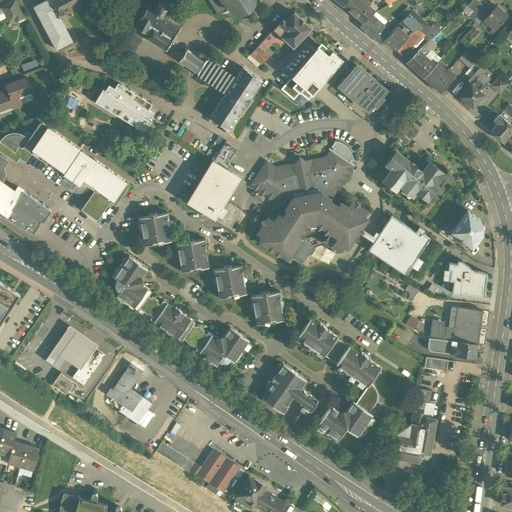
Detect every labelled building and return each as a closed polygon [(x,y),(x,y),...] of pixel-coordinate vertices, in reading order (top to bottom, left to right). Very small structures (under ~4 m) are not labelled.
[(50,0),(47,0),(34,7),(56,49),(58,48),(59,50),(71,44),(70,42),(72,41),(59,16),(50,0)] [(50,0),(59,16),(86,2),(84,0),(50,0)] [(153,0),(149,7),(153,10),(158,3),(153,0)] [(208,0),(217,14),(227,7),(220,0),(208,0)] [(220,0),(227,7),(229,10),(233,7),(233,8),(234,10),(236,11),(238,12),(240,12),(242,12),(244,12),(246,10),(248,9),(249,7),(250,6),(251,5),(251,3),(251,2),(250,0),(220,0)] [(337,0),(349,10),(357,0),(337,0)] [(367,0),(357,0),(349,10),(363,22),(370,15),(374,10),(373,9),(368,5),(371,2),(367,0)] [(384,0),(383,0),(373,9),(374,10),(370,15),(388,4),(384,0)] [(478,0),(472,0),(467,5),(473,11),(468,16),(474,21),(483,11),(486,8),(478,0)] [(15,1),(2,8),(9,21),(15,18),(17,21),(23,17),(15,1)] [(388,4),(370,15),(376,20),(379,18),(380,18),(398,8),(397,6),(395,7),(392,2),(388,4)] [(147,6),(139,18),(140,19),(135,27),(147,34),(145,37),(165,50),(180,27),(161,15),(166,8),(158,3),(153,10),(149,7),(147,6)] [(487,15),(484,18),(484,19),(493,26),(490,30),(493,32),(508,15),(496,5),(487,15)] [(424,21),(411,10),(402,20),(414,31),(420,24),(424,21)] [(483,11),(474,21),(478,25),(484,19),(484,18),(487,15),(483,11)] [(294,13),(288,19),(285,17),(273,29),(280,35),(282,36),(282,37),(293,48),(311,29),(294,13)] [(376,20),(370,15),(363,22),(360,26),(375,38),(380,43),(383,40),(390,32),(376,20)] [(424,21),(420,24),(414,31),(419,35),(429,26),(424,21)] [(408,37),(396,26),(390,32),(383,40),(396,50),(408,37)] [(147,34),(135,27),(132,31),(139,35),(140,33),(145,37),(147,34)] [(273,29),(258,46),(264,51),(280,35),(273,29)] [(408,37),(396,50),(403,56),(419,38),(412,32),(408,37)] [(318,45),(281,89),(294,100),(300,93),(308,100),(342,61),(333,52),(330,55),(318,45)] [(258,46),(250,54),(261,64),(269,56),(264,51),(258,46)] [(466,49),(458,58),(463,63),(472,54),(466,49)] [(204,62),(186,50),(179,60),(197,72),(204,62)] [(435,65),(417,50),(406,62),(424,77),(435,65)] [(472,54),(463,63),(469,68),(477,59),(472,54)] [(236,80),(206,59),(204,62),(197,72),(227,92),(236,80)] [(477,59),(469,68),(474,73),(479,68),(482,64),(477,59)] [(435,65),(424,77),(441,92),(452,79),(452,78),(455,75),(447,68),(446,69),(437,62),(435,65)] [(358,66),(340,87),(351,96),(353,94),(357,98),(355,100),(367,110),(372,103),(376,106),(383,98),(379,95),(385,89),(374,79),(372,81),(368,77),(369,75),(358,66)] [(227,92),(210,117),(228,130),(246,105),(247,106),(251,99),(250,99),(262,81),(243,68),(236,80),(227,92)] [(490,78),(479,68),(474,73),(468,81),(471,84),(479,90),(490,78)] [(502,76),(491,82),(498,93),(508,87),(502,76)] [(7,89),(0,91),(0,111),(13,106),(14,108),(22,105),(19,98),(31,94),(26,79),(6,86),(7,89)] [(152,104),(118,83),(111,95),(103,90),(95,102),(144,132),(151,120),(142,114),(145,109),(148,110),(152,104)] [(471,84),(460,96),(472,107),(484,95),(479,90),(471,84)] [(511,126),(498,114),(487,126),(491,129),(490,130),(503,142),(511,131),(511,126)] [(407,119),(397,134),(406,142),(410,138),(410,139),(413,135),(414,136),(418,131),(410,124),(411,123),(407,119)] [(83,151),(47,126),(43,123),(41,125),(39,123),(36,128),(31,135),(26,131),(23,136),(19,134),(14,134),(9,135),(5,137),(2,140),(1,140),(0,141),(0,151),(16,163),(19,158),(25,162),(32,153),(65,176),(62,180),(73,188),(76,190),(79,190),(83,190),(86,188),(88,186),(94,190),(86,202),(87,203),(83,208),(88,212),(87,213),(97,220),(110,201),(114,204),(129,183),(93,158),(92,160),(82,153),(83,151)] [(186,129),(182,138),(191,142),(196,133),(186,129)] [(301,136),(282,147),(290,152),(305,146),(321,142),(334,139),(345,143),(352,152),(361,149),(356,140),(349,134),(336,129),(323,130),(301,136)] [(238,147),(226,140),(213,161),(225,169),(238,147)] [(341,203),(339,205),(337,206),(330,202),(330,198),(330,197),(335,190),(339,189),(338,185),(340,183),(343,183),(342,179),(344,178),(347,177),(346,174),(348,172),(351,171),(350,168),(353,164),(352,154),(348,147),(342,143),(335,141),(331,147),(333,148),(326,158),(309,161),(309,164),(307,164),(307,162),(305,163),(300,159),(297,164),(295,165),(295,167),(293,167),(292,164),(275,168),(267,162),(252,183),(255,185),(255,188),(259,188),(261,189),(262,193),(265,192),(268,194),(269,197),(272,197),(275,199),(276,202),(279,201),(282,203),(282,205),(286,208),(287,210),(288,210),(284,216),(281,217),(278,215),(274,222),(268,218),(266,220),(263,221),(263,224),(262,226),(259,231),(258,232),(262,234),(262,237),(260,239),(269,245),(270,249),(273,248),(276,250),(277,253),(280,253),(289,259),(291,256),(294,255),(301,260),(312,243),(304,237),(303,232),(305,229),(308,228),(307,225),(308,224),(310,225),(315,224),(317,222),(318,223),(319,226),(322,226),(325,228),(325,231),(329,230),(331,232),(332,230),(336,233),(337,236),(339,237),(333,245),(340,249),(342,246),(345,245),(348,247),(354,238),(357,238),(356,234),(358,231),(361,231),(361,227),(367,219),(364,217),(364,214),(366,211),(358,206),(358,202),(354,203),(352,202),(348,208),(341,203)] [(420,169),(397,151),(387,164),(392,168),(384,178),(397,189),(401,184),(414,195),(418,190),(429,198),(439,185),(434,182),(443,172),(429,161),(421,172),(420,171),(420,169)] [(5,162),(0,158),(0,210),(1,211),(15,190),(0,180),(1,177),(2,174),(1,171),(0,169),(5,162)] [(213,161),(189,201),(214,216),(215,216),(220,219),(219,219),(230,226),(241,208),(229,200),(228,202),(225,200),(235,182),(238,177),(225,169),(213,161)] [(15,190),(1,211),(0,210),(0,212),(4,215),(12,221),(22,226),(33,233),(40,223),(39,222),(40,220),(43,222),(51,210),(23,189),(22,190),(17,186),(15,190)] [(481,221),(467,210),(453,228),(454,235),(472,249),(482,235),(483,232),(482,226),(481,221)] [(150,215),(138,217),(140,226),(138,226),(138,227),(141,232),(141,233),(142,233),(144,245),(152,244),(154,241),(161,240),(164,242),(171,241),(169,228),(170,228),(170,227),(171,222),(171,221),(170,221),(168,212),(156,214),(156,212),(149,213),(150,215)] [(427,239),(391,216),(380,234),(376,231),(373,236),(370,240),(374,243),(369,251),(405,274),(427,239)] [(373,236),(361,227),(361,231),(358,231),(370,240),(373,236)] [(187,242),(176,244),(177,252),(176,253),(179,258),(179,259),(180,259),(182,271),(189,270),(191,268),(199,266),(202,268),(209,267),(207,255),(208,255),(208,254),(209,248),(209,247),(207,248),(206,239),(194,241),(194,239),(187,240),(187,242)] [(148,269),(129,256),(123,264),(121,263),(119,266),(120,269),(117,272),(114,273),(112,276),(117,279),(116,282),(116,286),(117,289),(119,291),(116,296),(119,299),(122,298),(125,301),(125,303),(129,306),(130,304),(138,310),(148,296),(151,291),(144,286),(142,277),(148,269)] [(486,273),(474,270),(461,260),(457,260),(457,263),(449,262),(448,270),(451,270),(450,280),(453,280),(452,293),(484,297),(486,273)] [(224,268),(213,270),(215,279),(213,279),(213,280),(216,285),(217,286),(219,298),(227,297),(229,294),(237,293),(239,295),(246,294),(244,281),(245,281),(245,280),(246,274),(246,273),(244,274),(243,265),(232,267),(231,265),(224,266),(224,268)] [(0,325),(20,295),(0,282),(0,325)] [(415,296),(418,292),(409,286),(407,291),(415,296)] [(268,291),(261,292),(261,294),(250,296),(252,305),(250,305),(250,306),(254,311),(254,312),(257,325),(264,323),(265,321),(274,319),(276,321),(284,320),(282,308),(282,307),(283,301),(283,300),(282,300),(280,291),(269,293),(268,291)] [(151,298),(148,296),(140,307),(143,309),(145,312),(146,313),(149,313),(152,315),(160,304),(157,302),(158,301),(157,298),(154,297),(152,296),(151,298)] [(175,307),(163,299),(160,304),(152,315),(150,318),(159,325),(158,326),(161,329),(164,328),(167,331),(168,333),(171,336),(172,334),(182,341),(193,325),(195,322),(184,314),(185,312),(176,306),(175,307)] [(481,310),(453,306),(452,318),(450,318),(449,327),(443,326),(444,321),(433,320),(430,338),(457,341),(476,344),(477,344),(481,310)] [(419,321),(410,316),(405,325),(414,330),(419,321)] [(329,329),(320,323),(319,324),(310,318),(297,336),(304,341),(303,343),(306,345),(309,345),(312,347),(313,350),(316,352),(317,351),(324,356),(338,337),(328,330),(329,329)] [(79,368),(94,347),(96,344),(70,325),(46,359),(59,368),(66,359),(79,368)] [(196,327),(193,325),(184,338),(187,340),(188,342),(190,344),(192,345),(194,345),(196,347),(206,334),(203,332),(204,330),(202,327),(200,326),(197,325),(196,327)] [(230,327),(224,336),(216,337),(208,331),(206,334),(196,347),(194,350),(203,356),(202,357),(205,359),(207,359),(211,361),(212,364),(215,367),(219,361),(221,362),(224,362),(226,362),(228,361),(230,359),(236,363),(238,360),(237,357),(239,354),(242,353),(245,350),(243,349),(249,340),(230,327)] [(430,338),(428,337),(427,347),(430,351),(450,354),(451,346),(456,346),(457,341),(430,338)] [(339,339),(327,357),(336,363),(348,346),(339,339)] [(476,344),(457,341),(456,346),(455,355),(474,357),(476,344)] [(362,352),(361,353),(349,345),(348,346),(336,363),(336,364),(345,371),(344,372),(347,374),(351,374),(354,376),(354,379),(357,382),(358,380),(367,386),(368,386),(371,382),(381,367),(370,360),(371,358),(362,352)] [(94,347),(79,368),(73,377),(84,385),(105,355),(94,347)] [(447,360),(425,357),(423,367),(445,372),(447,360)] [(313,396),(301,388),(306,380),(298,374),(291,369),(283,363),(277,372),(279,373),(276,377),(274,375),(271,381),(272,382),(268,388),(271,391),(265,399),(262,397),(261,397),(268,402),(275,407),(283,413),(289,405),(287,404),(291,399),(290,398),(292,395),(302,402),(300,405),(310,411),(318,400),(317,399),(315,401),(311,398),(313,396)] [(77,384),(61,372),(52,384),(66,393),(68,390),(71,392),(77,384)] [(116,386),(113,391),(110,389),(107,393),(131,409),(132,410),(141,396),(129,388),(133,383),(123,376),(116,386)] [(367,386),(356,402),(369,412),(372,407),(373,407),(377,403),(378,397),(378,391),(375,386),(371,382),(368,386),(367,386)] [(268,388),(262,397),(265,399),(271,391),(268,388)] [(431,391),(419,389),(417,401),(429,403),(431,391)] [(151,403),(141,396),(132,410),(131,409),(127,416),(137,423),(151,403)] [(347,409),(339,410),(331,405),(317,424),(325,430),(324,432),(327,434),(330,434),(334,436),(334,439),(337,441),(346,428),(359,437),(361,434),(361,431),(363,428),(366,428),(368,424),(367,423),(373,414),(369,412),(356,402),(353,401),(347,409)] [(410,423),(396,433),(393,444),(395,447),(393,458),(419,462),(420,457),(424,455),(430,456),(436,419),(425,417),(424,415),(422,415),(424,409),(413,407),(410,423)] [(176,422),(170,432),(175,434),(181,425),(176,422)] [(16,433),(3,429),(0,440),(0,451),(9,455),(14,440),(16,433)] [(26,444),(14,440),(9,455),(7,462),(20,466),(26,444)] [(196,463),(162,441),(156,451),(190,473),(196,463)] [(39,447),(26,444),(20,466),(33,470),(39,447)] [(227,460),(212,450),(200,466),(196,473),(211,484),(227,460)] [(375,462),(369,458),(366,462),(372,466),(375,462)] [(239,468),(227,460),(211,484),(223,491),(234,475),(239,468)] [(196,463),(190,473),(194,476),(196,473),(200,466),(196,463)] [(239,468),(234,475),(238,478),(243,471),(239,468)] [(265,486),(248,476),(235,499),(251,509),(254,504),(266,511),(275,497),(263,489),(265,486)] [(511,488),(503,487),(500,504),(511,505),(511,488)] [(80,497),(64,492),(62,497),(61,501),(61,505),(60,508),(59,511),(121,511),(122,510),(122,509),(121,508),(120,507),(119,507),(118,507),(117,507),(116,508),(114,511),(109,511),(105,511),(107,504),(96,501),(98,496),(97,495),(97,494),(96,493),(95,493),(94,493),(93,494),(92,494),(90,500),(80,497)] [(275,497),(266,511),(267,511),(278,511),(285,502),(275,497)]
